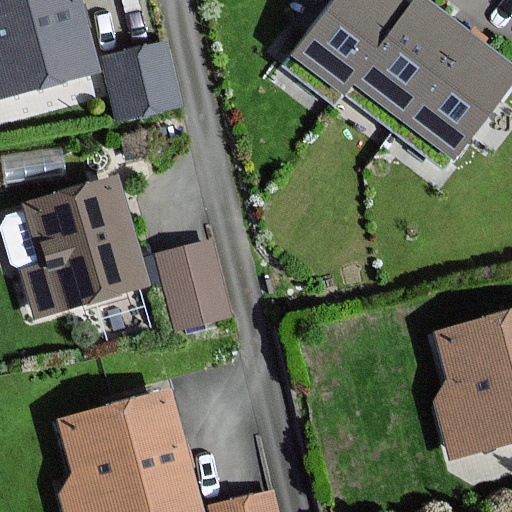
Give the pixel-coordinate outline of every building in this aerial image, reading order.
[(98,59),(82,0),(0,0),(0,112),(110,85),(119,122),(187,105),(171,41),(98,59)] [(453,152),(511,76),(511,69),(491,53),(445,18),(422,0),(410,0),(405,7),(396,0),(340,0),(298,55),(345,92),(357,77),(453,152)] [(146,288),(114,179),(87,187),(22,206),(40,267),(20,273),(34,320),(67,310),(93,303),(102,300),(146,288)] [(228,317),(209,242),(156,256),(175,330),(228,317)] [(511,441),(511,313),(432,335),(449,395),(434,399),(450,458),(511,441)] [(198,511),(166,394),(108,410),(58,424),(74,483),(58,487),(65,511),(198,511)] [(275,511),(273,499),(218,511),(275,511)]
